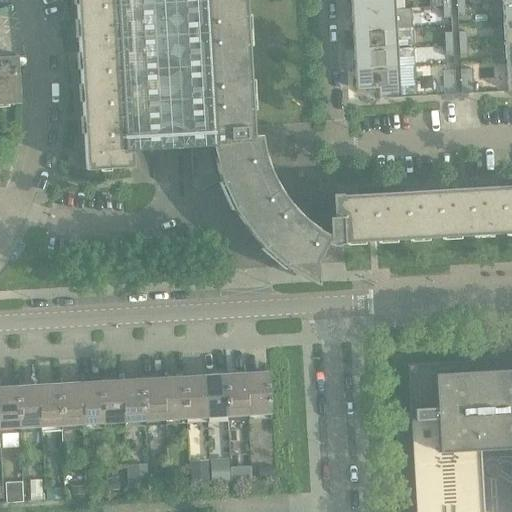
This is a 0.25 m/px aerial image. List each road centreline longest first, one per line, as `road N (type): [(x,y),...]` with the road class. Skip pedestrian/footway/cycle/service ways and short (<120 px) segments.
road 1 (unclassified): [(0,324),(328,306)]
road 2 (residential): [(511,136),(335,146),(326,0)]
road 3 (residential): [(0,244),(37,143),(37,54),(24,0)]
road 4 (unclassified): [(341,511),(328,306)]
road 5 (unclassified): [(328,306),(511,292)]
